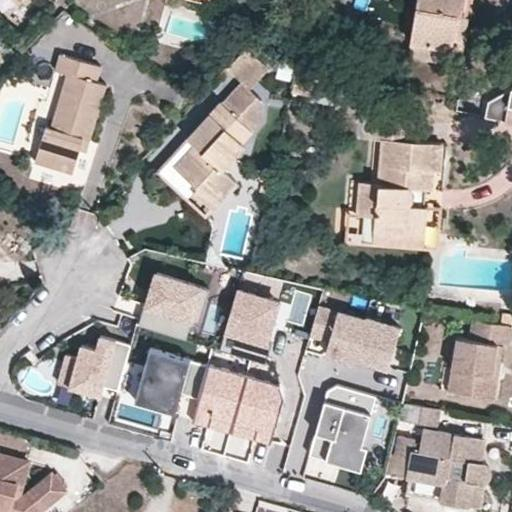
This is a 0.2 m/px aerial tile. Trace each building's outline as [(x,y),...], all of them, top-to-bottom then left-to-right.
[(450,63),(453,48),(458,11),(464,11),(465,0),(416,0),(409,56),(450,63)] [(228,63),(249,86),(270,66),(250,43),(228,63)] [(55,69),(67,73),(52,126),(46,124),(35,161),(73,172),(84,135),(92,136),(108,83),(98,80),(101,65),(60,53),(55,69)] [(310,93),(314,80),(330,82),(334,66),(300,58),(293,90),(310,93)] [(345,83),(339,68),(334,66),(330,82),(345,83)] [(238,182),(224,169),(246,144),(242,141),(262,119),(263,100),(242,80),(223,101),(221,100),(179,146),(186,153),(175,165),(198,185),(194,190),(214,208),(238,182)] [(511,86),(491,100),(488,116),(511,120),(511,86)] [(415,195),(415,190),(413,186),(426,187),(433,187),(435,168),(441,168),(442,142),(412,139),(413,120),(375,116),(374,136),(383,137),(379,182),(361,180),(358,210),(357,213),(376,215),(376,233),(426,237),(428,204),(425,204),(410,201),(414,199),(415,195)] [(413,186),(415,190),(415,195),(414,199),(410,201),(425,204),(426,187),(413,186)] [(376,233),(376,243),(425,247),(426,237),(376,233)] [(158,270),(139,322),(188,337),(194,318),(200,321),(211,288),(158,270)] [(278,300),(237,288),(220,347),(266,361),(272,340),(267,339),(278,300)] [(401,325),(366,316),(366,317),(338,309),(338,311),(318,305),(311,332),(330,338),(326,351),(368,364),(369,360),(389,366),(401,325)] [(511,322),(511,311),(503,311),(503,320),(511,322)] [(457,331),(450,367),(460,368),(456,390),(494,396),(498,372),(490,371),(495,342),(503,343),(508,344),(511,322),(503,320),(470,315),(468,333),(457,331)] [(67,351),(58,380),(86,388),(88,381),(102,385),(103,383),(118,387),(132,342),(101,333),(97,346),(82,342),(78,354),(67,351)] [(503,343),(495,342),(490,371),(498,372),(503,343)] [(150,345),(135,398),(176,410),(181,391),(191,357),(150,345)] [(209,362),(191,357),(181,391),(199,396),(209,362)] [(460,368),(450,367),(447,389),(456,390),(460,368)] [(263,380),(220,368),(204,424),(247,436),(263,380)] [(365,441),(378,395),(338,382),(328,387),(310,451),(358,465),(365,441)] [(403,403),(402,418),(436,424),(439,408),(403,403)] [(413,446),(409,475),(445,482),(442,500),(468,505),(472,483),(477,482),(480,480),(483,477),(485,474),(485,467),(482,461),(476,458),(479,438),(438,431),(424,429),(421,448),(413,446)] [(364,466),(370,443),(365,441),(358,465),(364,466)] [(409,475),(413,446),(394,442),(387,471),(409,475)] [(16,495),(19,483),(23,484),(29,460),(0,452),(0,511),(40,511),(67,489),(52,472),(25,497),(20,496),(16,495)]
